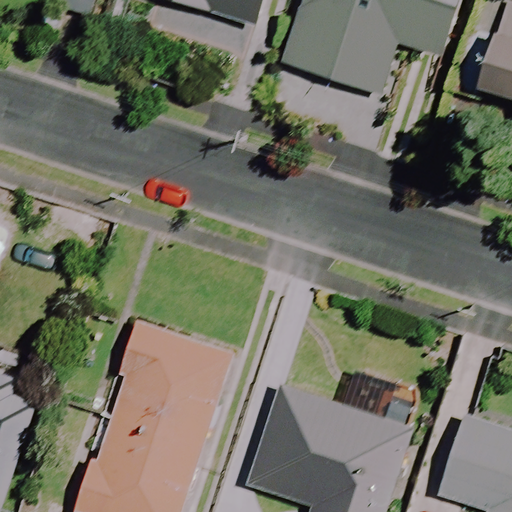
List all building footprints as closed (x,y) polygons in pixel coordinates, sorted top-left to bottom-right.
[(270,0),(170,0),(262,28),(270,0)] [(455,61),(474,0),(313,0),(292,67),(395,99),(411,47),(455,61)] [(511,97),(511,8),(502,39),(478,30),(456,91),(484,101),(488,89),(511,97)] [(184,511),(236,352),(141,322),(80,511),(184,511)] [(0,511),(4,511),(44,392),(0,378),(0,511)] [(388,511),(416,431),(286,387),(253,486),(317,507),(315,511),(388,511)] [(511,511),(511,430),(476,418),(449,496),(492,511),(491,511),(511,511)]
